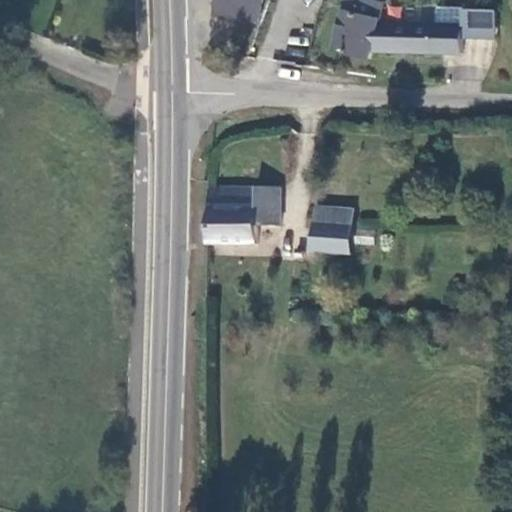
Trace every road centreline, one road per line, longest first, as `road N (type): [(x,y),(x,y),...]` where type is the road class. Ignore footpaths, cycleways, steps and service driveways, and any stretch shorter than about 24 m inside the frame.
road 1 (secondary): [(172,93),(160,511)]
road 2 (unclassified): [(172,93),(511,97)]
